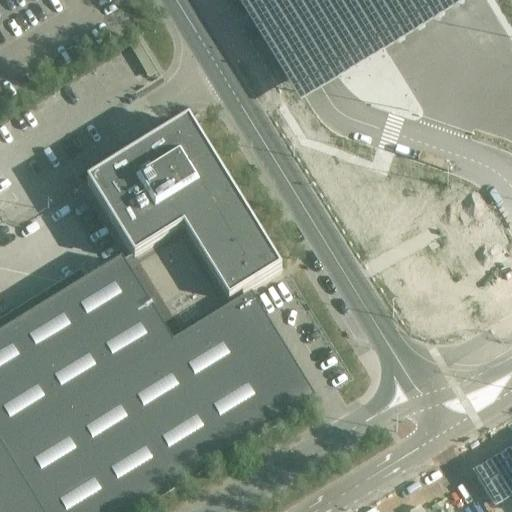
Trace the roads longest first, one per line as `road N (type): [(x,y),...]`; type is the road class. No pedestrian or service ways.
road 1 (unclassified): [(176,0),(415,391)]
road 2 (unclassified): [(278,17),(344,117),(483,165),(511,188)]
road 3 (unclassified): [(415,391),(219,511)]
road 4 (unclassified): [(314,511),(432,439)]
